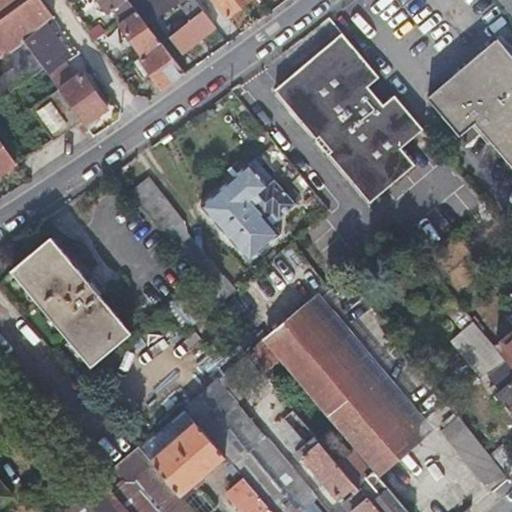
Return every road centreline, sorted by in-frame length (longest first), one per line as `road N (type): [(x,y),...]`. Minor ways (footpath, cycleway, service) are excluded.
road 1 (residential): [(141,124),(313,0)]
road 2 (residential): [(0,314),(109,453)]
road 3 (residential): [(0,223),(141,124)]
road 4 (residential): [(51,0),(141,124)]
